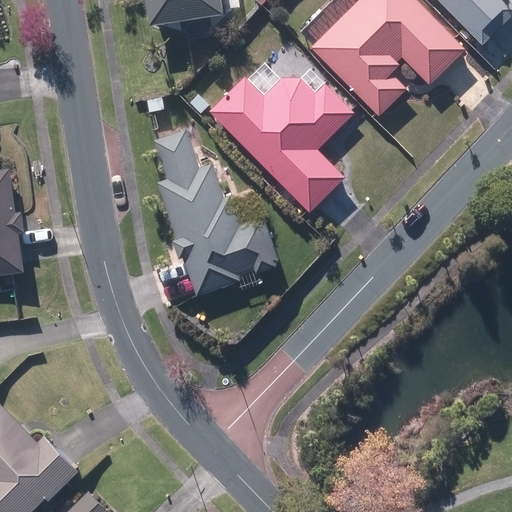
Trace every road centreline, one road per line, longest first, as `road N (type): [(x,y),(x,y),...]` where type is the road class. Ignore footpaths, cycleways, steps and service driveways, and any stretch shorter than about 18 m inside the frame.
road 1 (residential): [(209,441),(126,334),(61,0)]
road 2 (residential): [(511,128),(209,441)]
